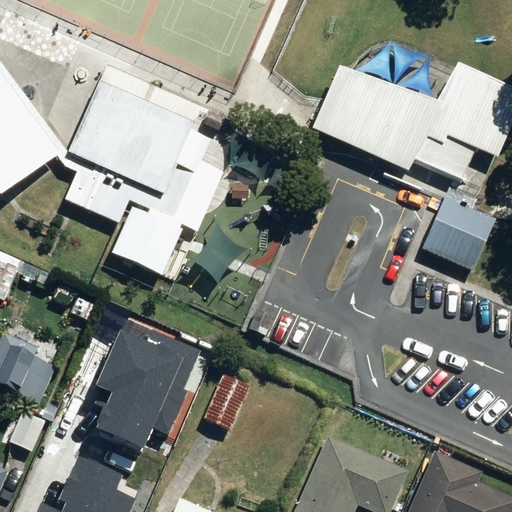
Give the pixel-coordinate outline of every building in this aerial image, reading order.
[(448,107),(341,64),(312,134),(417,176),(422,163),(468,182),(480,153),(503,159),(511,137),(511,84),(465,66),(448,107)] [(0,200),(5,207),(49,174),(71,183),(59,210),(118,237),(128,207),(137,208),(117,253),(169,277),(190,226),(203,235),(234,172),(202,165),(210,138),(198,134),(206,112),(106,67),(63,151),(0,76),(0,200)] [(496,219),(445,196),(422,248),(473,271),(496,219)] [(0,260),(0,299),(7,303),(22,270),(0,260)] [(98,423),(96,428),(145,449),(153,429),(169,436),(189,390),(184,388),(201,350),(129,319),(124,330),(121,329),(97,384),(102,386),(95,403),(103,407),(96,423),(98,423)] [(7,335),(0,352),(0,386),(13,390),(24,397),(42,406),(59,369),(38,360),(42,350),(7,335)] [(253,388),(226,377),(207,421),(234,432),(253,388)] [(48,423),(25,413),(11,444),(35,454),(48,423)] [(394,511),(412,473),(330,437),(296,511),(360,511),(361,509),(367,511),(394,511)] [(41,502),(37,511),(130,511),(137,498),(116,489),(123,473),(79,454),(58,500),(65,503),(61,511),(41,502)] [(439,454),(413,511),(511,511),(511,498),(480,485),(485,474),(439,454)] [(0,501),(12,473),(0,467),(0,501)] [(210,511),(181,499),(175,511),(210,511)]
